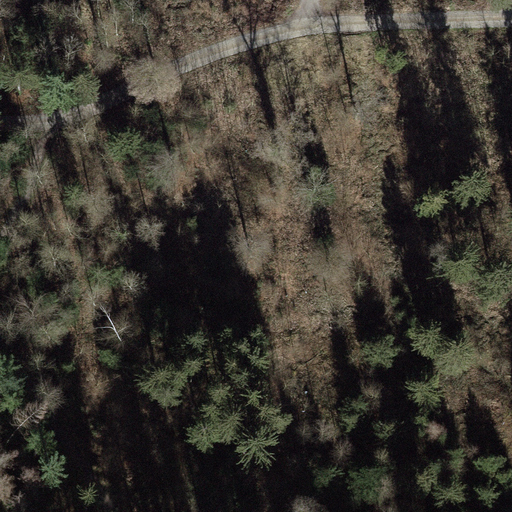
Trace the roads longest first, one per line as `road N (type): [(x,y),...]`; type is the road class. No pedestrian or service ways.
road 1 (track): [(307,21),(192,58),(45,129)]
road 2 (track): [(511,14),(307,21)]
road 3 (track): [(0,351),(117,511)]
